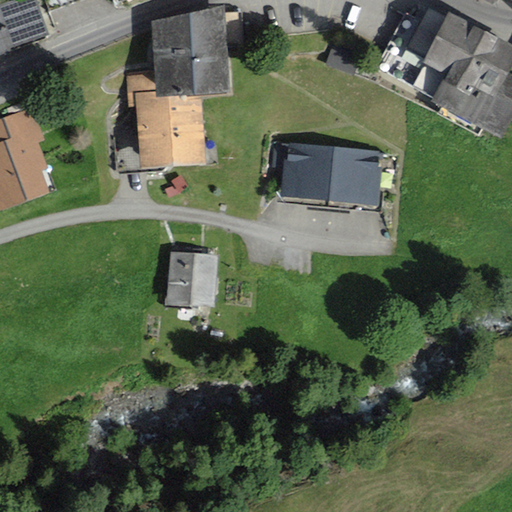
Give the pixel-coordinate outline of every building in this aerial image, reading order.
[(0,58),(60,36),(45,0),(34,0),(0,13),(0,58)] [(233,11),(170,18),(178,94),(241,87),(233,11)] [(511,33),(476,15),(438,90),(511,127),(511,33)] [(419,19),(408,41),(422,48),(433,26),(419,19)] [(336,38),(329,54),(345,61),(352,45),(336,38)] [(222,164),(213,100),(173,106),(169,85),(145,89),(158,174),(222,164)] [(0,135),(3,142),(0,143),(0,193),(14,220),(66,194),(37,139),(58,128),(42,96),(0,117),(0,135)] [(394,155),(281,143),(274,202),(388,214),(394,155)] [(225,255),(179,252),(176,301),(222,305),(225,255)]
